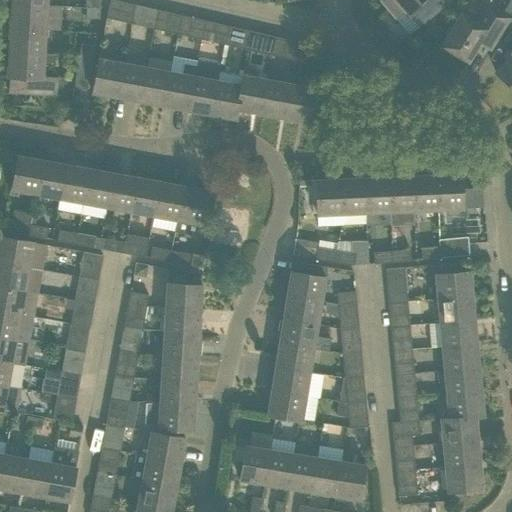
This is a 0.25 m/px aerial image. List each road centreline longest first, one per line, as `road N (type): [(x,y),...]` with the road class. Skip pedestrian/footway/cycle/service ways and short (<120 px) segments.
road 1 (residential): [(216,511),(242,318),(283,211),(284,182),(263,148),(240,140),(109,146),(0,129)]
road 2 (residential): [(511,222),(507,143),(493,103),(372,55),(354,38),(343,0)]
